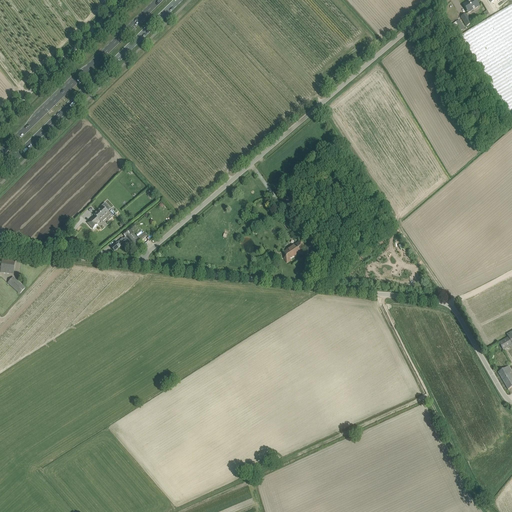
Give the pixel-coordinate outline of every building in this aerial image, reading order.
[(479,6),(475,0),(471,0),(471,1),(469,2),(463,5),(468,13),(479,6)] [(511,4),(461,36),(507,113),(511,109),(511,4)] [(466,14),(461,17),(467,26),(471,24),(466,14)] [(463,29),(458,21),(452,24),(457,32),(463,29)] [(100,221),(109,213),(103,207),(94,215),(95,216),(88,223),(93,229),(98,225),(97,224),(100,221)] [(123,234),(133,247),(140,242),(132,232),(137,228),(134,225),(123,234)] [(291,229),(297,237),(302,233),(296,225),(291,229)] [(138,238),(141,241),(147,236),(144,233),(138,238)] [(111,248),(114,252),(126,242),(123,238),(111,248)] [(287,249),(287,250),(283,253),(286,257),(284,258),(287,263),(291,261),(290,259),(298,254),(305,250),(300,242),(292,247),(291,246),(287,249)] [(1,273),(13,274),(15,261),(2,259),(1,273)] [(8,284),(20,295),(25,288),(13,278),(8,284)] [(499,343),(503,350),(511,345),(511,331),(507,335),(508,337),(499,343)] [(511,372),(508,366),(498,372),(508,390),(511,387),(511,372)]
